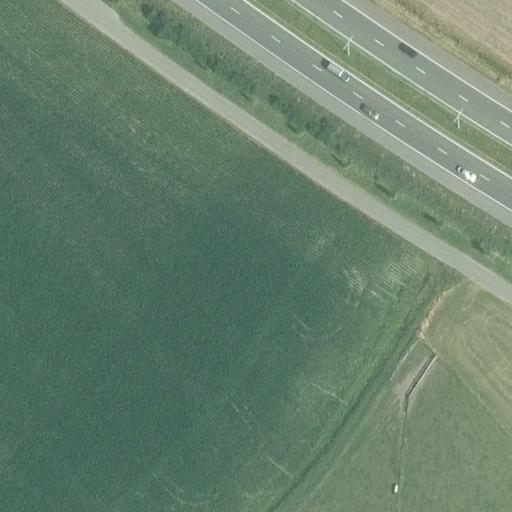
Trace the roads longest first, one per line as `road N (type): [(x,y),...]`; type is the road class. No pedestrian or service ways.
road 1 (unclassified): [(511,295),(354,200),(74,0)]
road 2 (trunk): [(217,0),(511,198)]
road 3 (trunk): [(511,126),(320,0)]
